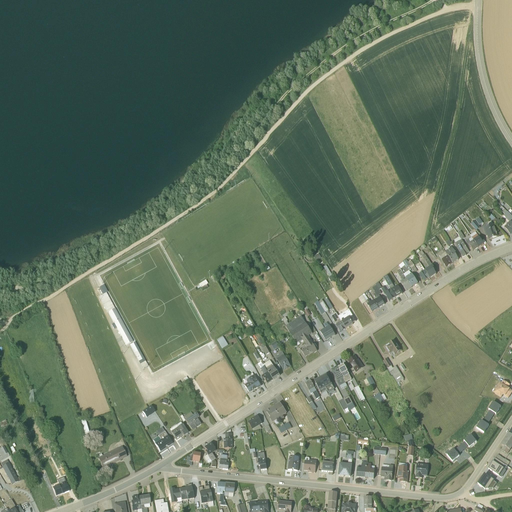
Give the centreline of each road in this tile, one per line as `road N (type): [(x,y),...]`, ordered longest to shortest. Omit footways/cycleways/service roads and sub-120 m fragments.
road 1 (track): [(0,332),(195,205),(351,58),(445,11),(477,7)]
road 2 (track): [(26,288),(189,195),(291,87),(347,44),(436,0)]
road 3 (tertiary): [(511,246),(471,263),(163,464)]
road 4 (residential): [(163,464),(440,498),(461,492)]
road 5 (tertiary): [(511,142),(481,72),(478,0)]
